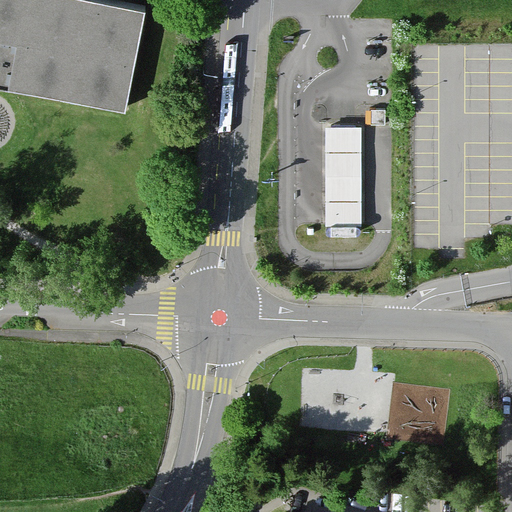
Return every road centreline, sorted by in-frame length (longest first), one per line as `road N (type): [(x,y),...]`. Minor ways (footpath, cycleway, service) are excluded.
road 1 (residential): [(220,317),(247,0)]
road 2 (residential): [(220,317),(511,330)]
road 3 (residential): [(220,317),(0,310)]
road 4 (residential): [(175,511),(202,427),(220,317)]
